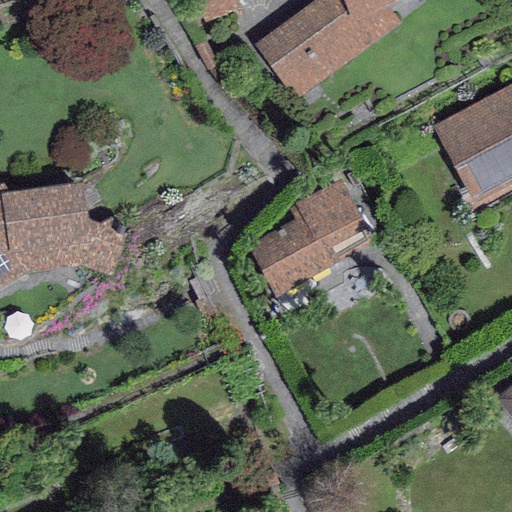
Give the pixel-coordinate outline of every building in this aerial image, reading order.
[(390,0),(310,0),(252,44),(300,97),(352,56),(399,21),(384,3),(390,0)] [(511,81),(433,124),(478,215),(511,196),(511,81)] [(293,201),(295,203),(286,208),(293,219),(248,243),(275,294),(375,241),(341,176),(293,201)] [(0,285),(23,272),(80,265),(111,274),(123,230),(88,220),(82,179),(2,190),(1,182),(0,182),(0,285)] [(511,382),(494,397),(511,417),(511,382)]
